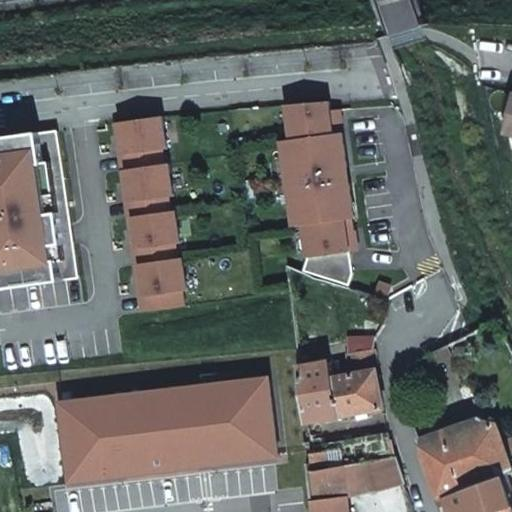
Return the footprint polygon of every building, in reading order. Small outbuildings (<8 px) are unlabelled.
[(329,100),(286,104),(292,139),(294,156),(285,158),(293,208),(302,207),(304,224),(309,256),(305,272),(348,285),(357,249),(352,217),(355,217),(350,182),(345,183),(342,167),(347,166),(342,132),(339,132),(336,109),(330,110),(329,100)] [(162,115),(114,120),(118,144),(123,143),(126,168),(121,168),(125,191),(130,190),(134,215),(128,215),(132,238),(137,238),(138,243),(141,262),(135,263),(139,286),(144,285),(148,309),(185,304),(182,289),(188,288),(183,256),(177,256),(175,242),(181,241),(176,208),(170,209),(168,194),(174,194),(169,161),(163,162),(161,147),(167,147),(162,115)] [(57,129),(0,136),(0,287),(79,276),(57,129)] [(292,139),(283,140),(285,158),(294,156),(292,139)] [(123,143),(118,144),(121,168),(126,168),(123,143)] [(130,190),(125,191),(128,215),(134,215),(130,190)] [(302,207),(293,208),(296,226),(304,224),(302,207)] [(132,242),(135,263),(141,262),(138,243),(132,242)] [(144,285),(139,286),(143,310),(148,309),(144,285)] [(378,369),(376,335),(375,332),(353,336),(350,351),(348,352),(352,373),(378,369)] [(342,416),(334,376),(331,360),(301,365),(308,421),(342,416)] [(334,376),(342,416),(385,409),(378,369),(352,373),(334,376)] [(283,459),(269,375),(53,398),(66,486),(283,459)] [(498,424),(486,421),(421,445),(440,499),(508,473),(511,471),(511,459),(511,460),(504,442),(498,424)] [(387,452),(384,435),(310,446),(314,472),(344,467),(356,465),(363,463),(388,459),(387,452)] [(404,479),(397,457),(393,458),(388,459),(363,463),(369,481),(372,490),(404,479)] [(356,465),(344,467),(346,484),(347,494),(371,491),(372,490),(369,481),(363,463),(356,465)] [(349,511),(347,494),(346,484),(344,467),(314,472),(318,511),(349,511)] [(511,511),(511,485),(508,473),(440,499),(444,511),(511,511)]
